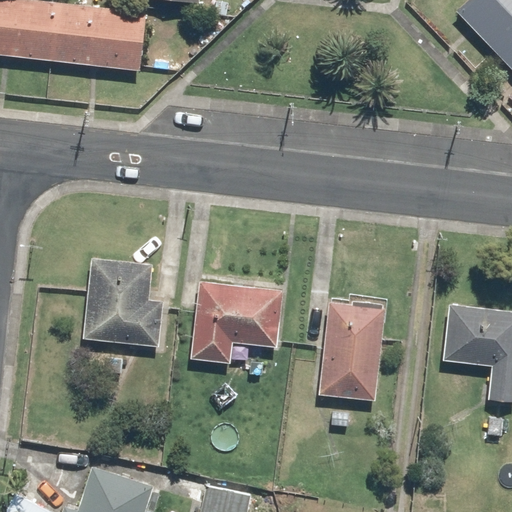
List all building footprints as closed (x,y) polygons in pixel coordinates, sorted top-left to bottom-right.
[(146,13),(0,0),(0,60),(140,74),(146,13)] [(511,0),(464,0),(455,10),(511,68),(511,0)] [(149,262),(86,257),(80,341),(157,348),(161,301),(146,300),(149,262)] [(196,281),(190,360),(229,363),(231,345),(275,349),(280,288),(196,281)] [(384,301),(325,297),(319,398),(377,402),(384,301)] [(488,402),(511,403),(511,310),(447,306),(444,359),(491,362),(488,402)] [(75,507),(61,503),(57,511),(142,511),(150,486),(87,466),(75,507)] [(243,511),(247,495),(203,486),(197,511),(243,511)]
